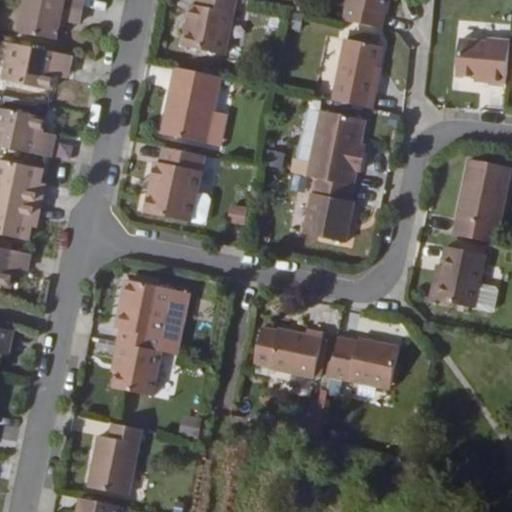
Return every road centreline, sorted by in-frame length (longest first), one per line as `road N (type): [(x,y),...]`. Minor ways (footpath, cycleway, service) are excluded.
road 1 (residential): [(246,271),(353,291),(381,282),(395,260),(415,160),(426,147),(472,129),(511,132)]
road 2 (residential): [(87,238),(26,511)]
road 3 (residential): [(136,0),(87,238)]
road 4 (residential): [(87,238),(246,271)]
road 5 (residential): [(246,271),(220,396)]
